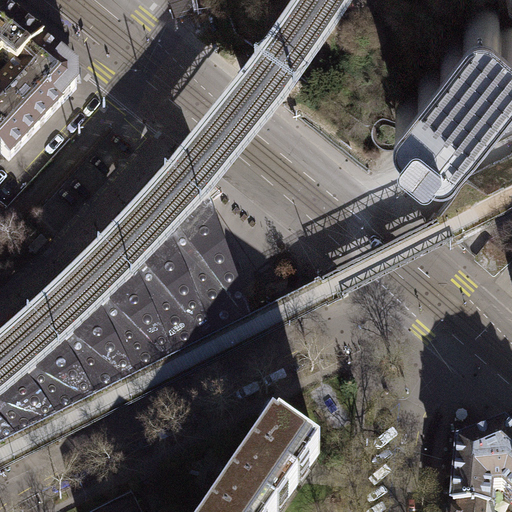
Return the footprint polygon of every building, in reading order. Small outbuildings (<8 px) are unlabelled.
[(170,0),(175,12),(194,10),(192,0),(170,0)] [(389,110),(388,112),(390,115),(401,124),(398,128),(420,146),(424,142),(437,152),(441,153),(443,151),(511,66),(511,26),(482,3),(479,2),(476,3),(389,110)] [(0,10),(0,61),(15,75),(42,48),(0,10)] [(48,52),(42,48),(15,75),(0,89),(0,152),(8,160),(74,89),(74,75),(48,52)] [(0,467),(8,463),(0,446),(0,438),(4,437),(15,460),(48,443),(36,421),(43,417),(55,440),(87,424),(75,401),(82,398),(93,420),(125,404),(114,382),(121,378),(132,401),(165,384),(153,361),(160,358),(172,381),(204,364),(192,342),(199,339),(210,361),(243,344),(231,322),(238,319),(219,264),(195,198),(192,201),(158,171),(132,200),(165,230),(158,238),(126,208),(98,236),(131,266),(123,274),(92,243),(64,270),(95,302),(87,310),(57,278),(29,305),(59,336),(51,344),(22,311),(0,330),(0,346),(21,370),(14,377),(0,361),(0,467)] [(511,260),(511,255),(495,240),(489,246),(508,264),(511,260)] [(510,266),(508,264),(489,246),(487,244),(475,263),(494,281),(510,266)] [(272,511),(280,500),(285,504),(297,487),(293,485),(302,471),(306,473),(319,454),(279,426),(219,511),(272,511)] [(452,511),(464,511),(489,511),(492,490),(502,490),(511,498),(511,442),(501,432),(457,448),(452,511)]
